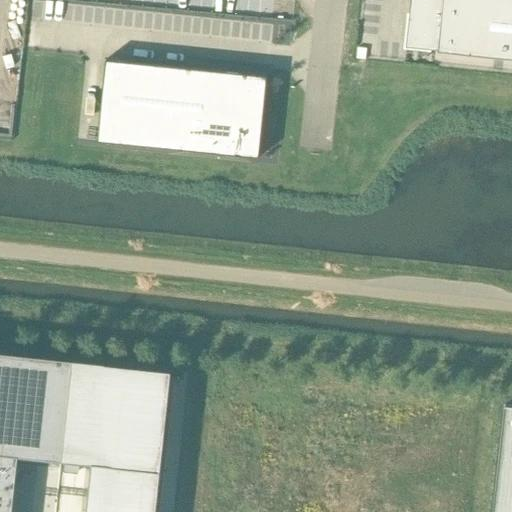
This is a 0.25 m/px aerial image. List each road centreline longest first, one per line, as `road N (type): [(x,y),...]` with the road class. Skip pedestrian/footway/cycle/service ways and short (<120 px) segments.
road 1 (unclassified): [(511,304),(0,248)]
road 2 (unclassified): [(334,0),(320,140)]
